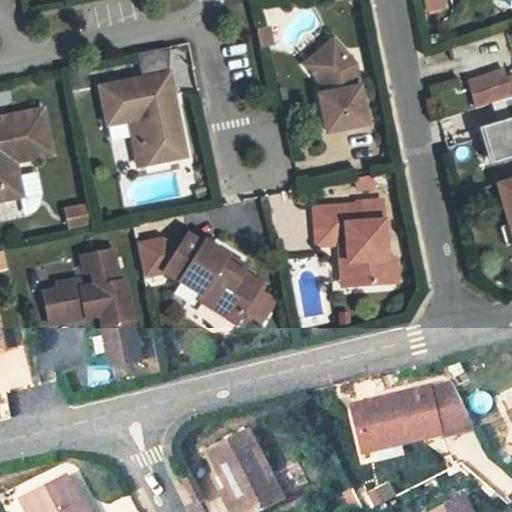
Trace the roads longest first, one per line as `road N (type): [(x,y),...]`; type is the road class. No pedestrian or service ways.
road 1 (residential): [(109,413),(449,333)]
road 2 (residential): [(449,333),(392,0)]
